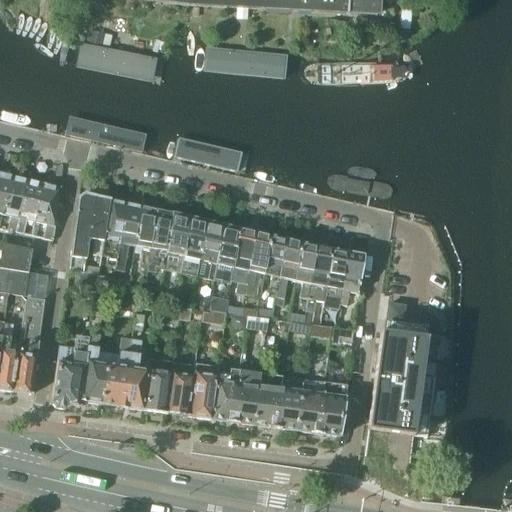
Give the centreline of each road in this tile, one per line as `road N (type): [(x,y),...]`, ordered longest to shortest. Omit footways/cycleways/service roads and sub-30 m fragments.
road 1 (residential): [(80,148),(372,219),(384,232),(349,468),(36,426)]
road 2 (residential): [(36,426),(80,148)]
road 3 (tertiary): [(251,511),(81,477)]
